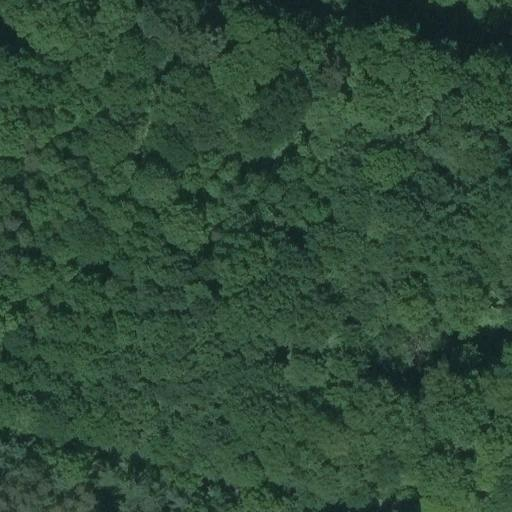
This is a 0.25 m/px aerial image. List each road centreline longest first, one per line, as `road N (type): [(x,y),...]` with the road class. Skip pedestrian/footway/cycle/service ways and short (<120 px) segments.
road 1 (track): [(132,0),(155,136),(75,447)]
road 2 (track): [(401,511),(0,433)]
